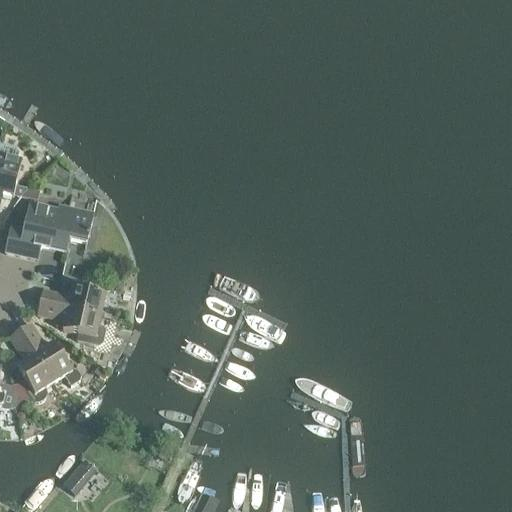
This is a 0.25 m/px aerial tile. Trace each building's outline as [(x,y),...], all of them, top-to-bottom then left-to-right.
[(0,202),(1,197),(13,199),(20,200),(28,192),(15,189),(21,163),(14,161),(16,151),(0,147),(0,202)] [(28,192),(20,200),(37,204),(40,194),(28,192)] [(86,248),(93,217),(59,209),(58,213),(30,206),(24,232),(11,229),(5,256),(38,263),(40,250),(54,253),(54,251),(66,253),(68,243),(86,248)] [(43,293),(40,306),(100,319),(105,298),(72,290),(70,299),(43,293)] [(100,319),(40,306),(37,318),(64,324),(62,333),(79,337),(77,344),(98,349),(102,346),(105,334),(102,331),(98,330),(100,319)] [(31,327),(20,334),(53,386),(64,379),(71,390),(80,384),(81,379),(77,373),(72,372),(70,373),(53,346),(46,351),(31,327)] [(53,386),(20,334),(9,341),(24,364),(16,369),(28,388),(22,392),(28,402),(31,404),(35,406),(38,406),(42,405),(45,402),(46,399),(46,395),(45,391),(53,386)] [(0,390),(0,391),(0,394),(5,395),(2,407),(0,410),(4,412),(9,412),(14,410),(10,388),(0,385),(0,390)] [(71,482),(64,490),(76,499),(83,492),(71,482)]
